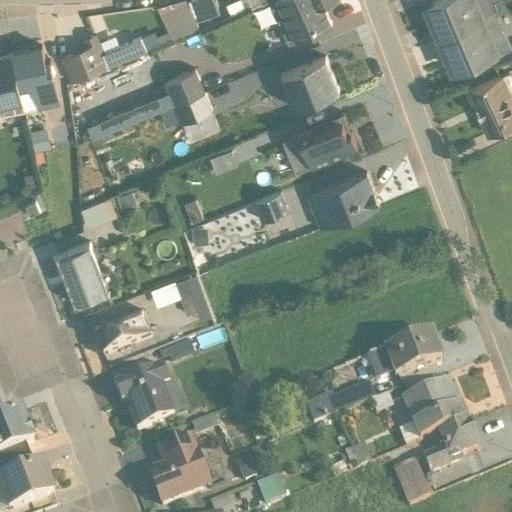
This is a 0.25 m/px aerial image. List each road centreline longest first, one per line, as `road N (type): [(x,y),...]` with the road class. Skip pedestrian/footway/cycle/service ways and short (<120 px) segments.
road 1 (residential): [(511,372),(375,0)]
road 2 (residential): [(0,316),(69,417),(101,511)]
